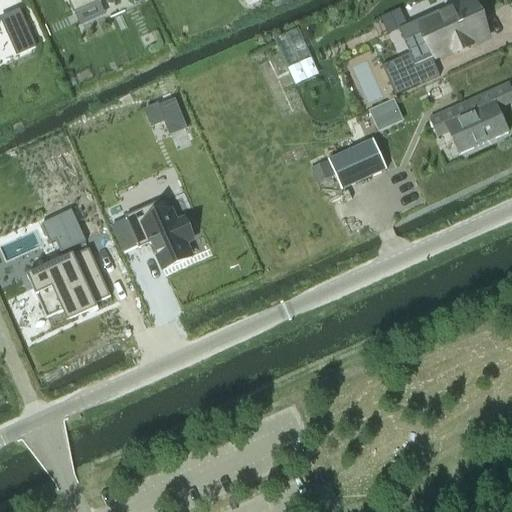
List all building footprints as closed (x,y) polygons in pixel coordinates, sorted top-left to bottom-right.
[(66,0),(74,15),(100,4),(100,3),(98,0),(66,0)] [(403,56),(382,66),(395,97),(440,77),(433,60),(454,51),(455,55),(471,48),(470,47),(490,38),(481,16),(473,0),(471,0),(467,2),(418,24),(416,20),(402,26),(411,46),(401,50),(403,56)] [(19,11),(0,19),(17,57),(36,48),(19,11)] [(437,138),(448,133),(459,157),(508,135),(497,111),(511,104),(511,95),(507,84),(429,119),(437,138)] [(188,130),(176,100),(159,107),(159,105),(143,112),(151,130),(164,124),(169,137),(188,130)] [(390,104),(368,114),(376,132),(398,122),(390,104)] [(367,145),(328,162),(342,191),(386,172),(372,142),(367,145)] [(165,200),(125,218),(139,250),(150,245),(156,258),(158,257),(164,270),(190,258),(185,245),(192,242),(183,221),(176,224),(165,200)] [(60,255),(85,244),(71,212),(40,225),(50,246),(55,244),(60,255)] [(30,276),(27,277),(47,321),(66,312),(70,322),(94,311),(94,312),(98,311),(95,305),(110,298),(89,251),(31,277),(30,276)] [(85,349),(123,336),(118,324),(80,337),(85,349)]
